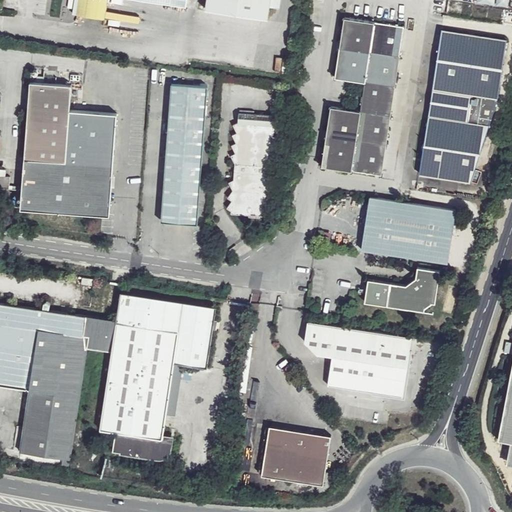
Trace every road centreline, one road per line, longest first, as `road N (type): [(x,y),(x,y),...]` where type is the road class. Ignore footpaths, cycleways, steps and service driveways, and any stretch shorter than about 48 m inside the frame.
road 1 (residential): [(0,234),(264,274),(297,260),(335,0)]
road 2 (secondary): [(451,413),(511,238)]
road 3 (primary): [(180,511),(0,483)]
